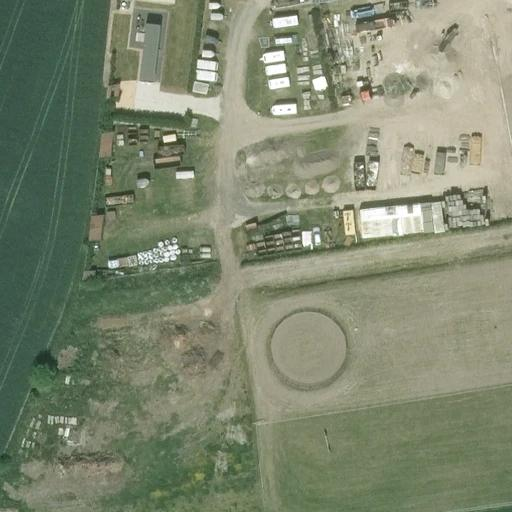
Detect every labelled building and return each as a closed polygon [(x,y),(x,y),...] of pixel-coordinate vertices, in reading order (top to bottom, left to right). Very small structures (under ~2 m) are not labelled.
[(383,11),(336,23),(342,49),(389,37),(383,11)] [(155,79),(156,23),(142,23),(140,79),(155,79)] [(161,25),(153,82),(161,83),(168,26),(161,25)] [(506,91),(504,77),(476,82),(471,52),(407,63),(415,107),(506,91)] [(111,156),(112,133),(101,132),(100,155),(111,156)] [(156,137),(157,150),(210,146),(209,133),(156,137)] [(175,151),(176,161),(212,157),(211,147),(175,151)] [(497,167),(441,176),(443,189),(499,180),(497,167)] [(145,182),(144,198),(165,198),(165,183),(145,182)] [(90,215),(89,239),(101,240),(102,215),(90,215)]
